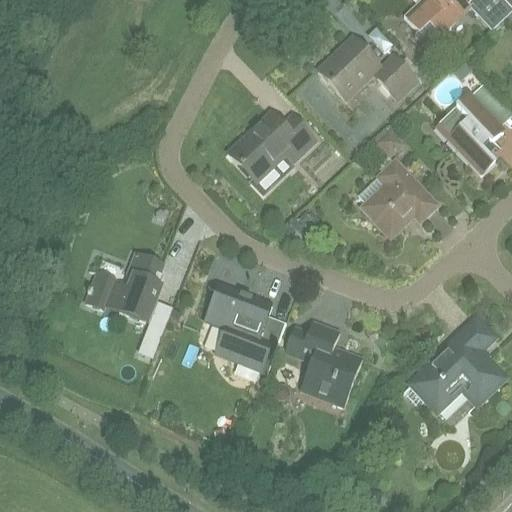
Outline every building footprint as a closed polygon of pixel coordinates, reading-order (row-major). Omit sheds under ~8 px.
[(414,11),(403,21),(418,37),(415,40),(424,51),(438,37),(441,40),(450,32),(447,29),(467,9),(458,0),(428,0),(429,1),(415,13),(414,11)] [(483,0),(470,13),(489,34),(511,13),(498,0),(483,0)] [(511,0),(499,0),(511,12),(511,11),(511,0)] [(341,57),(319,78),(344,103),(362,86),(363,88),(373,79),(381,88),(389,97),(396,104),(416,85),(396,64),(384,75),(381,72),(352,42),(338,55),(341,57)] [(467,125),(448,144),(481,179),(495,166),(488,159),(482,153),(488,147),(489,149),(490,149),(503,136),(498,131),(481,113),(495,100),(484,89),(470,102),(469,100),(455,113),(467,125)] [(284,159),(291,166),(315,144),(293,120),(283,129),(277,122),(249,148),(245,144),(229,159),(254,186),(284,159)] [(388,164),(403,149),(389,134),(373,149),(388,164)] [(414,219),(420,226),(437,209),(396,165),(380,180),(388,189),(363,212),(391,241),(414,219)] [(160,289),(157,288),(164,269),(136,258),(129,278),(134,280),(129,295),(114,290),(116,284),(98,278),(86,308),(103,314),(105,311),(145,327),(153,306),(160,289)] [(219,295),(208,323),(228,330),(222,348),(217,359),(231,364),(239,367),(260,375),(270,349),(256,344),(266,319),(268,313),(260,310),(261,307),(237,298),(236,301),(219,295)] [(155,356),(172,313),(158,308),(141,350),(155,356)] [(290,322),(271,315),(260,344),(279,351),(290,322)] [(485,364),(479,358),(495,343),(477,323),(459,340),(429,369),(431,372),(413,389),(438,415),(462,392),(477,408),(503,383),(485,364)] [(302,357),(313,361),(304,388),(317,393),(315,398),(346,409),(361,366),(333,356),(340,337),(313,326),(309,336),(294,330),(284,359),(299,364),(302,357)] [(439,417),(448,427),(470,408),(460,398),(439,417)]
